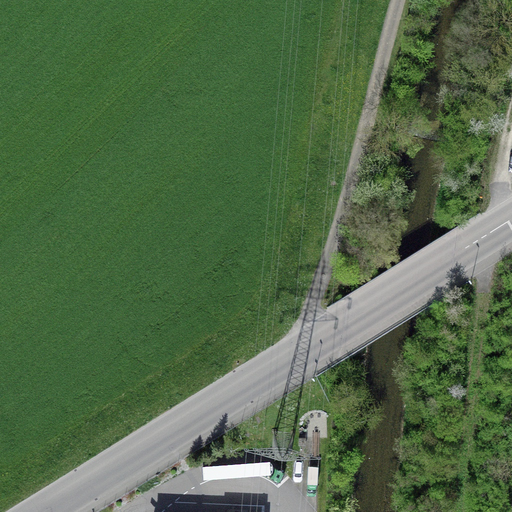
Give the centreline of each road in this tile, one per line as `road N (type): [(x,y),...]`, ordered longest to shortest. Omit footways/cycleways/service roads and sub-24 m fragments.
road 1 (unclassified): [(303,349),(397,0)]
road 2 (unclassified): [(303,349),(42,511)]
road 3 (unclassified): [(511,218),(303,349)]
road 4 (unknown): [(125,511),(164,497),(201,496),(300,511)]
road 5 (track): [(504,223),(499,177),(511,101)]
